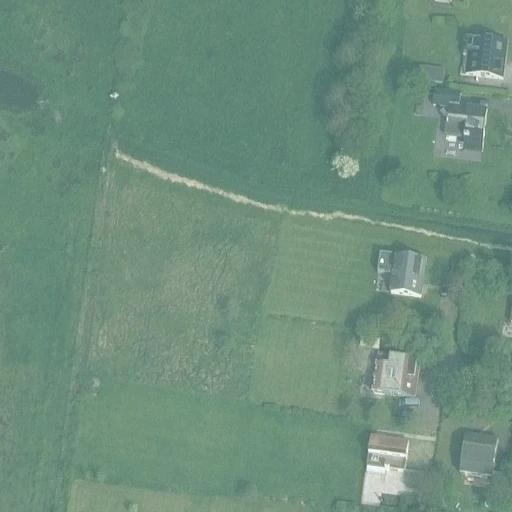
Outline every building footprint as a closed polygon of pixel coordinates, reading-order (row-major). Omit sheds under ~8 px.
[(502,81),(507,43),(465,38),(463,57),(474,58),(472,77),(502,81)] [(433,106),(449,108),(445,137),(464,139),(463,151),(482,153),(486,111),(459,108),(460,95),(434,92),(433,106)] [(382,255),(379,274),(393,276),(390,294),(420,298),(425,261),(396,257),(382,255)] [(378,356),(372,394),(384,395),(414,400),(419,362),(390,358),(378,356)] [(493,470),(498,441),(465,436),(461,465),(493,470)] [(404,473),(408,443),(371,438),(366,469),(367,469),(366,474),(385,476),(385,471),(389,472),(389,471),(404,473)]
